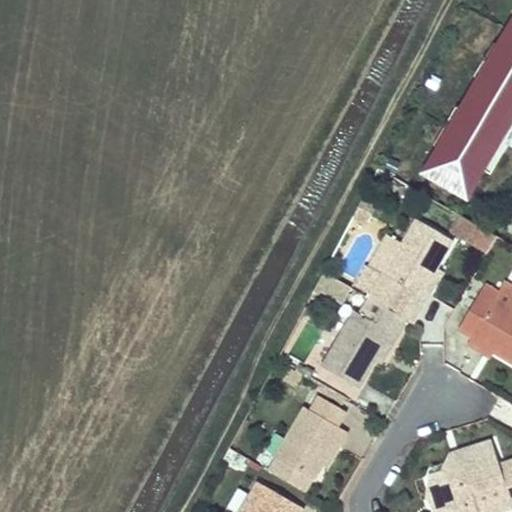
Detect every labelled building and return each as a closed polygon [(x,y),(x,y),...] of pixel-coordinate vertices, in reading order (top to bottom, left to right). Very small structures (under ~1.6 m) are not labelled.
[(439,144),(421,174),(468,202),(485,172),(480,169),(497,139),(503,143),(511,148),(511,130),(510,130),(505,126),(511,113),(511,20),(499,42),(505,46),(486,77),(481,74),(462,106),(467,109),(445,148),(439,144)] [(486,77),(505,46),(499,42),(481,74),(486,77)] [(445,148),(467,109),(462,106),(439,144),(445,148)] [(503,143),(497,139),(480,169),(485,172),(503,143)] [(511,184),(496,212),(511,221),(511,184)] [(362,197),(376,204),(381,195),(367,188),(362,197)] [(362,197),(359,202),(373,210),(376,204),(362,197)] [(401,243),(383,275),(398,284),(383,310),(404,323),(412,327),(427,301),(420,296),(435,270),(451,242),(414,221),(401,243)] [(401,243),(384,233),(366,266),(383,275),(401,243)] [(435,270),(420,296),(427,301),(442,274),(435,270)] [(347,288),(321,272),(315,285),(340,299),(347,288)] [(383,275),(375,272),(361,296),(364,298),(383,310),(398,284),(383,275)] [(484,287),(458,332),(471,340),(470,341),(492,354),(511,365),(511,289),(503,285),(497,295),(484,287)] [(348,312),(316,366),(357,390),(372,365),(389,336),(395,339),(404,323),(383,310),(364,298),(354,315),(348,312)] [(377,368),(395,339),(389,336),(372,365),(377,368)] [(492,354),(470,341),(467,346),(489,359),(492,354)] [(308,413),(336,429),(343,416),(316,400),(308,413)] [(336,429),(308,413),(302,410),(267,474),(302,495),(318,467),(332,444),(337,447),(344,434),(336,429)] [(481,511),(475,494),(505,484),(511,504),(511,464),(501,469),(493,443),(460,453),(465,467),(443,474),(433,477),(445,511),(444,511),(481,511)] [(332,444),(318,467),(324,470),(337,447),(332,444)] [(443,474),(465,467),(460,453),(449,458),(443,474)] [(436,511),(444,511),(445,511),(433,477),(431,494),(436,511)] [(511,504),(505,484),(475,494),(481,511),(499,511),(511,508),(511,504)] [(299,511),(300,511),(256,485),(239,511),(299,511)]
